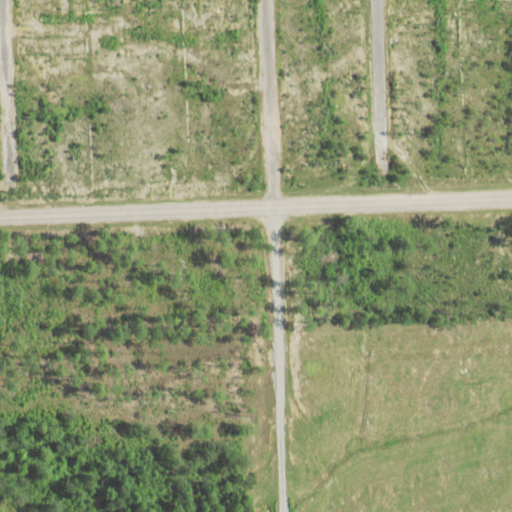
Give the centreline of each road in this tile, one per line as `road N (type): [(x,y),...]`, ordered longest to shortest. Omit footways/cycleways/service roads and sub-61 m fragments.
road 1 (residential): [(0,218),(511,198)]
road 2 (residential): [(285,511),(274,207)]
road 3 (track): [(12,218),(4,0)]
road 4 (track): [(267,0),(274,207)]
road 5 (track): [(382,203),(377,0)]
